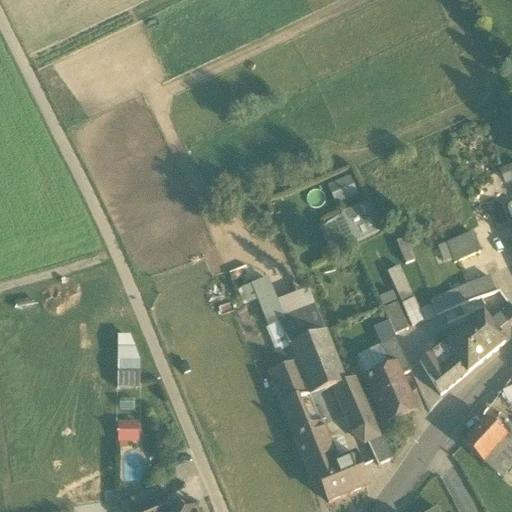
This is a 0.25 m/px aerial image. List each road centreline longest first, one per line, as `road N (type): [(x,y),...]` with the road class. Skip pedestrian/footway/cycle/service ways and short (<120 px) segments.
road 1 (track): [(0,21),(102,224),(221,511)]
road 2 (unclassified): [(511,358),(456,409),(380,511)]
